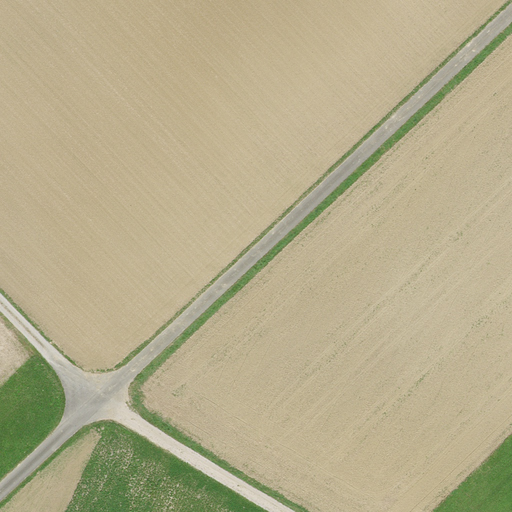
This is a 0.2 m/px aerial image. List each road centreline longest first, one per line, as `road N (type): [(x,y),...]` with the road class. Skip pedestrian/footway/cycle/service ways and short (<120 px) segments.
road 1 (track): [(511,14),(0,487)]
road 2 (track): [(0,307),(93,398),(277,511)]
